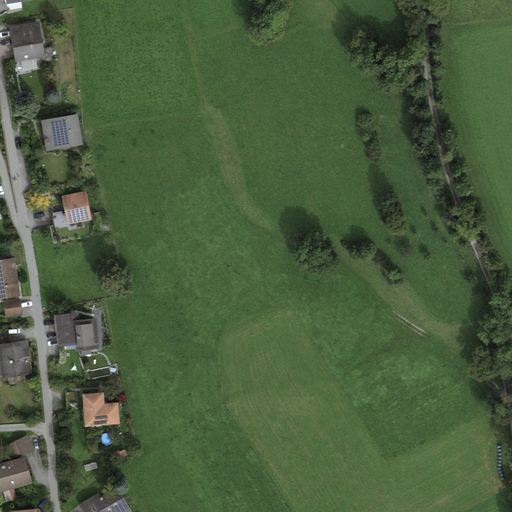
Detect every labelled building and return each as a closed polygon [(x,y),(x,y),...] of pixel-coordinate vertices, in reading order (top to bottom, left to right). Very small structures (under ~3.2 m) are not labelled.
[(40,22),(10,26),(15,61),(45,57),(40,22)] [(79,115),(42,121),(46,151),(84,145),(79,115)] [(44,166),(29,169),(33,187),(48,184),(44,166)] [(87,192),(63,197),(66,213),(52,216),(55,228),(92,220),(87,192)] [(100,212),(94,213),(96,221),(102,220),(100,212)] [(0,299),(21,297),(16,258),(0,260),(0,299)] [(20,299),(3,302),(6,318),(22,316),(20,299)] [(80,313),(55,315),(57,346),(77,344),(77,351),(96,349),(96,342),(100,342),(98,317),(80,319),(80,313)] [(28,341),(0,344),(0,363),(1,377),(31,374),(28,341)] [(105,394),(83,395),(85,427),(121,425),(120,404),(106,405),(105,394)] [(27,434),(6,444),(13,458),(22,454),(23,456),(35,451),(27,434)] [(123,448),(114,453),(118,460),(127,454),(123,448)] [(26,458),(0,464),(0,492),(3,492),(5,503),(17,500),(14,489),(32,484),(26,458)] [(85,472),(97,468),(96,462),(83,466),(85,472)] [(98,493),(78,505),(82,511),(128,511),(130,511),(117,487),(101,497),(98,493)]
